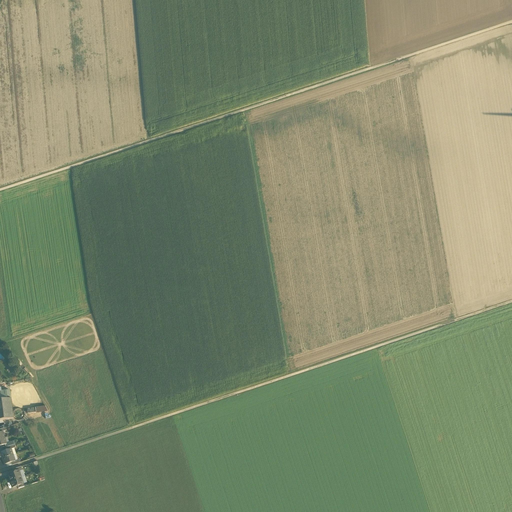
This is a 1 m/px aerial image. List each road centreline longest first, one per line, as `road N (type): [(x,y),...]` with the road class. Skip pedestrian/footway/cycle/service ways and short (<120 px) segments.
road 1 (track): [(0,189),(511,21)]
road 2 (track): [(511,301),(38,458)]
